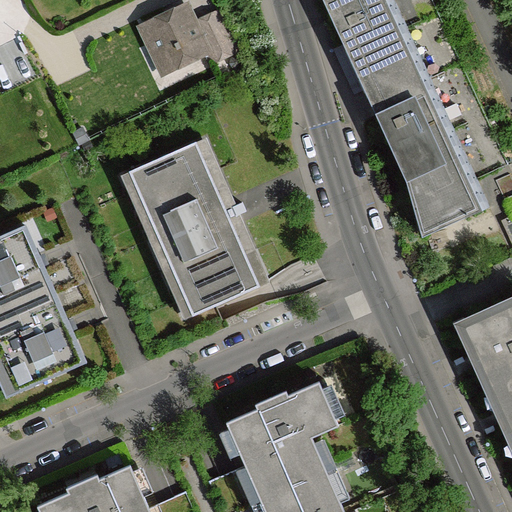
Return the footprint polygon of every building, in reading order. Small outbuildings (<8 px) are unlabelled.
[(436,88),(395,0),(338,0),(356,37),(420,176),(434,223),(464,214),(467,218),(491,207),(478,178),(467,154),(436,88)] [(395,0),(436,88),(467,154),(478,178),(493,171),(508,164),(432,0),(395,0)] [(194,25),(186,8),(148,26),(169,70),(207,52),(194,25)] [(221,12),(194,25),(207,52),(212,62),(238,49),(221,12)] [(53,119),(27,131),(33,144),(25,148),(34,167),(68,149),(53,119)] [(33,144),(27,131),(9,139),(16,153),(25,148),(33,144)] [(261,284),(197,141),(129,171),(195,315),(261,284)] [(511,177),(511,174),(498,180),(511,211),(511,177)] [(0,318),(56,294),(26,225),(0,237),(0,318)] [(87,362),(56,294),(0,318),(0,350),(19,393),(87,362)] [(486,383),(511,371),(511,300),(466,321),(473,334),(465,338),(486,383)] [(511,438),(511,371),(486,383),(511,438)] [(258,408),(228,422),(247,465),(262,499),(328,471),(314,437),(340,425),(321,381),(290,395),(288,390),(257,404),(258,408)] [(152,511),(150,506),(132,465),(101,478),(99,474),(68,488),(70,491),(38,505),(41,511),(152,511)] [(346,511),(328,471),(262,499),(267,511),(346,511)]
